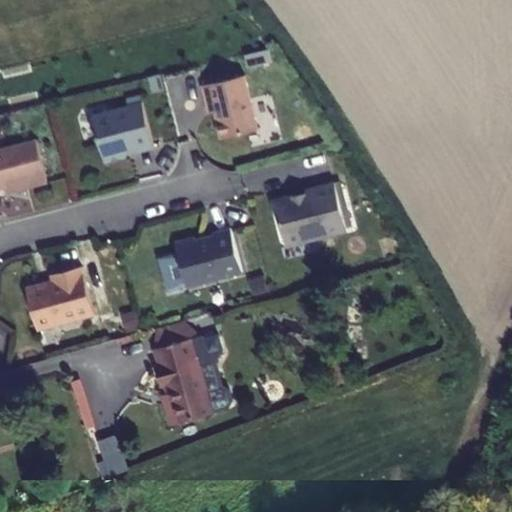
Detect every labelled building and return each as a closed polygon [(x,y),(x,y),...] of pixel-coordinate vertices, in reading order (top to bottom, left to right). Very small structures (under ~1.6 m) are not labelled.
[(247,77),(204,87),(207,104),(214,102),(222,140),(260,132),(247,77)] [(144,104),(94,117),(106,165),(128,159),(126,154),(155,146),(144,104)] [(38,141),(0,150),(0,189),(13,186),(15,192),(49,183),(38,141)] [(306,195),(275,203),(286,247),(347,231),(335,185),(306,193),(306,195)] [(180,254),(189,288),(244,273),(233,230),(215,235),(216,237),(198,242),(197,239),(177,244),(180,254)] [(169,293),(189,288),(180,254),(160,259),(169,293)] [(28,289),(39,331),(97,316),(83,268),(53,276),(54,282),(28,289)] [(254,297),(269,293),(264,278),(250,282),(254,297)] [(128,335),(142,331),(137,313),(123,316),(128,335)] [(208,336),(193,318),(157,329),(161,350),(208,336)] [(213,355),(209,341),(208,336),(161,350),(175,401),(168,403),(175,426),(219,413),(203,359),(213,355)] [(221,337),(209,341),(213,355),(203,359),(219,413),(232,409),(238,401),(236,390),(226,388),(218,364),(226,355),(221,337)] [(96,440),(105,473),(123,468),(114,435),(96,440)]
